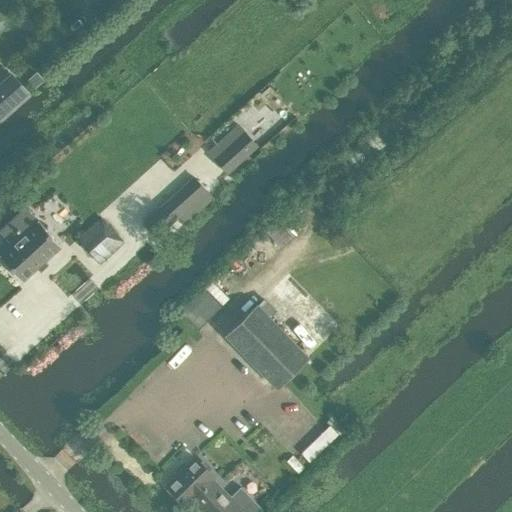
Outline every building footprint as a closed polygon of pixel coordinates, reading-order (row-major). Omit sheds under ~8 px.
[(97,0),(88,9),(97,20),(118,0),(97,0)] [(0,118),(29,92),(11,73),(0,82),(0,118)] [(383,147),(409,121),(394,106),(368,131),(383,147)] [(353,179),(381,149),(366,134),(338,164),(353,179)] [(221,141),(209,152),(229,174),(253,152),(239,137),(227,148),(221,141)] [(144,223),(157,237),(181,216),(168,202),(144,223)] [(22,234),(0,253),(0,257),(22,282),(61,246),(37,220),(36,221),(25,209),(11,222),(17,229),(16,229),(18,232),(19,231),(22,234)] [(99,263),(123,241),(101,217),(77,238),(99,263)] [(197,329),(220,305),(203,288),(180,312),(197,329)] [(264,298),(225,335),(276,387),(308,357),(269,317),(276,311),(264,298)] [(342,436),(346,431),(331,416),(327,420),(330,424),(300,453),(308,461),(338,432),(342,436)] [(194,457),(166,485),(185,505),(191,500),(203,511),(238,511),(241,509),(243,511),(258,511),(262,509),(240,487),(229,497),(212,479),(214,477),(194,457)]
